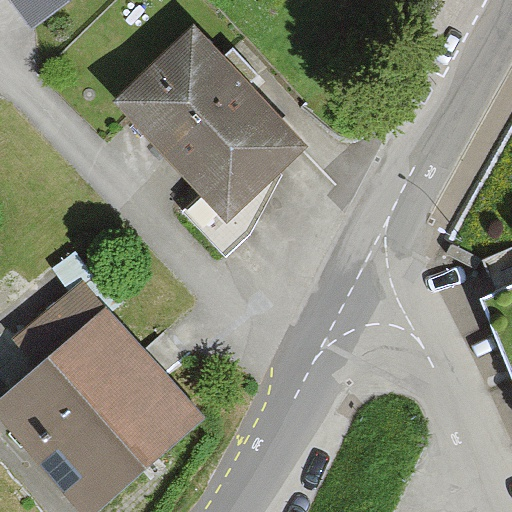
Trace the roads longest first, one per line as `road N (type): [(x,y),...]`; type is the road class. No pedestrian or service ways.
road 1 (tertiary): [(511,4),(359,276)]
road 2 (residential): [(359,276),(436,361),(511,501)]
road 3 (unclassified): [(359,276),(231,511)]
